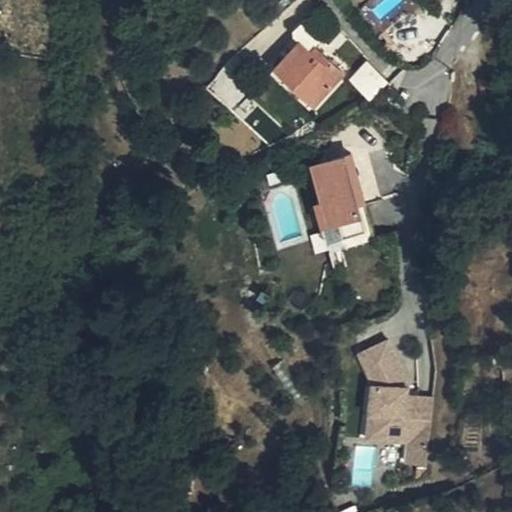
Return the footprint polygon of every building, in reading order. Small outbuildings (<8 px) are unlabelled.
[(347,67),(318,41),(313,47),(304,38),(311,31),(302,23),(293,33),(303,41),(279,67),(316,101),(347,67)] [(313,47),(318,41),(323,36),(313,28),(311,31),(304,38),(313,47)] [(353,76),(375,93),(390,74),(368,57),(353,76)] [(367,144),(351,149),(363,193),(358,195),(367,227),(342,233),(337,215),(324,219),(332,246),(375,235),(366,200),(381,196),(367,144)] [(363,193),(351,149),(315,158),(325,193),(317,195),(324,219),(337,215),(342,233),(367,227),(358,195),(363,193)] [(408,383),(400,382),(401,366),(389,337),(362,348),(374,378),(367,432),(408,438),(430,441),(436,396),(407,392),(408,383)] [(408,383),(401,366),(400,382),(408,383)] [(430,441),(408,438),(406,458),(427,461),(430,441)]
